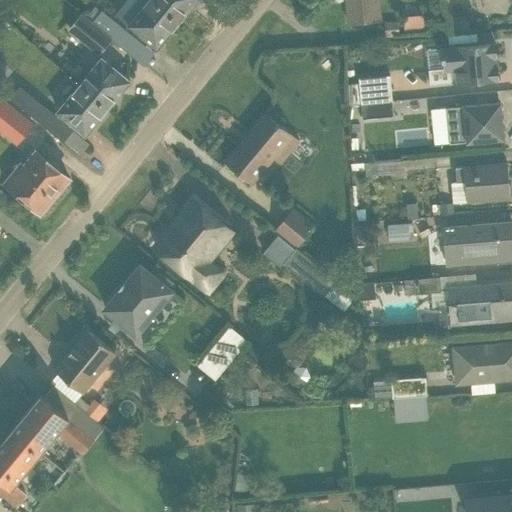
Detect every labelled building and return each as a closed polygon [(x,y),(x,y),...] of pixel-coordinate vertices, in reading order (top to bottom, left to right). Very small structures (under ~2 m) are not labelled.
[(179,21),(153,0),(125,0),(115,14),(128,25),(136,32),(152,44),(160,34),(164,38),(179,21)] [(153,0),(179,21),(192,4),(187,1),(187,0),(153,0)] [(379,0),(345,0),(348,25),(382,21),(379,0)] [(92,22),(111,38),(118,44),(128,32),(101,10),(92,22)] [(111,38),(92,22),(81,13),(67,29),(98,54),(111,38)] [(384,37),(400,36),(399,22),(383,23),(384,37)] [(499,80),(495,41),(441,46),(442,48),(426,49),(430,85),(456,82),(456,84),(499,80)] [(101,58),(79,85),(107,107),(121,91),(116,87),(125,77),(101,58)] [(360,104),(391,101),(389,75),(358,78),(358,83),(347,84),(348,103),(360,103),(360,104)] [(57,111),(65,118),(80,131),(89,121),(93,124),(107,107),(79,85),(57,111)] [(30,96),(22,107),(64,141),(73,130),(30,96)] [(393,116),(391,101),(360,104),(362,119),(393,116)] [(450,143),(503,139),(499,103),(447,108),(450,143)] [(13,108),(0,123),(0,129),(16,144),(32,125),(13,108)] [(224,163),(252,185),(274,159),(280,165),(300,141),(265,113),(224,163)] [(366,157),(381,155),(379,143),(365,144),(366,157)] [(4,182),(26,200),(41,212),(69,179),(35,152),(21,170),(17,167),(4,182)] [(366,176),(402,172),(401,160),(365,164),(366,176)] [(452,203),(509,199),(506,163),(455,167),(456,182),(451,182),(452,203)] [(236,231),(193,196),(150,247),(209,296),(226,275),(210,262),(236,231)] [(433,216),(453,214),(452,203),(432,205),(433,216)] [(295,249),(314,225),(293,208),(274,231),(277,235),(295,249)] [(445,264),(511,259),(510,237),(511,236),(511,232),(511,223),(442,228),(445,264)] [(277,235),(263,253),(279,267),(283,263),(323,297),(324,296),(344,311),(355,297),(295,249),(277,235)] [(101,309),(137,338),(175,290),(140,261),(101,309)] [(511,282),(440,288),(439,278),(404,281),(405,294),(431,292),(432,307),(440,307),(441,324),(511,318),(511,282)] [(360,300),(376,299),(374,282),(359,283),(360,300)] [(196,366),(214,380),(247,342),(230,327),(196,366)] [(54,370),(84,394),(115,353),(86,330),(54,370)] [(511,378),(511,343),(452,348),(455,383),(511,378)] [(392,398),(425,396),(424,379),(391,381),(392,398)] [(39,395),(11,430),(40,453),(56,433),(83,454),(94,440),(39,395)] [(75,402),(98,421),(107,410),(94,399),(89,405),(79,397),(75,402)] [(27,495),(14,485),(40,453),(11,430),(0,443),(0,495),(16,509),(27,495)] [(511,511),(511,491),(464,496),(465,511),(511,511)]
